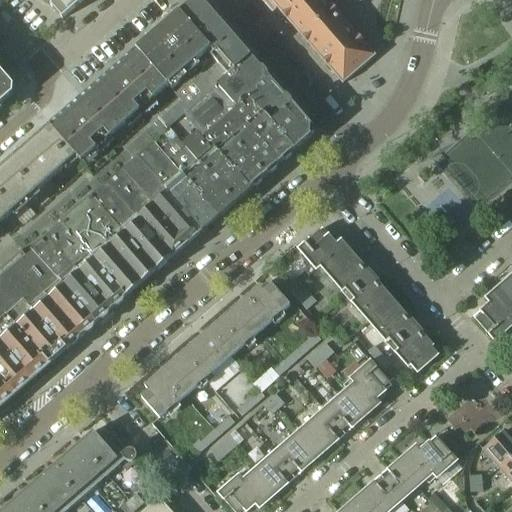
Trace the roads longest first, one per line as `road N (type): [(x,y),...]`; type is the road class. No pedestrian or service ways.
road 1 (residential): [(87,383),(330,171)]
road 2 (residential): [(481,352),(294,511)]
road 3 (residential): [(223,0),(354,150)]
road 4 (residential): [(200,511),(87,383)]
road 5 (residential): [(330,171),(439,298)]
road 6 (residential): [(354,150),(409,91),(426,22)]
